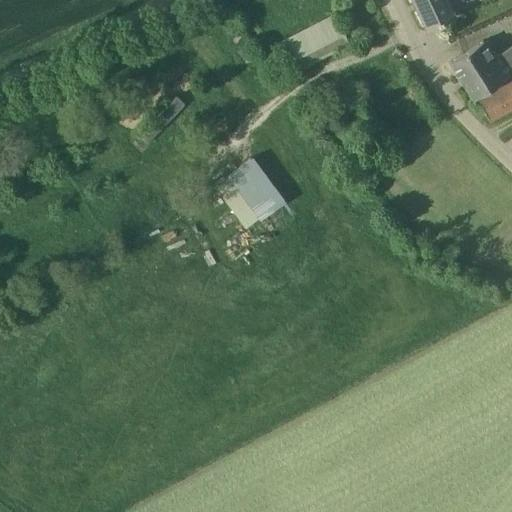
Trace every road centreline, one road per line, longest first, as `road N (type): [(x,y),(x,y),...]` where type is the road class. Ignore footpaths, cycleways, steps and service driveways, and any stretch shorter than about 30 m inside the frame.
road 1 (unclassified): [(0,78),(178,0)]
road 2 (unclassified): [(511,142),(455,91),(394,0)]
